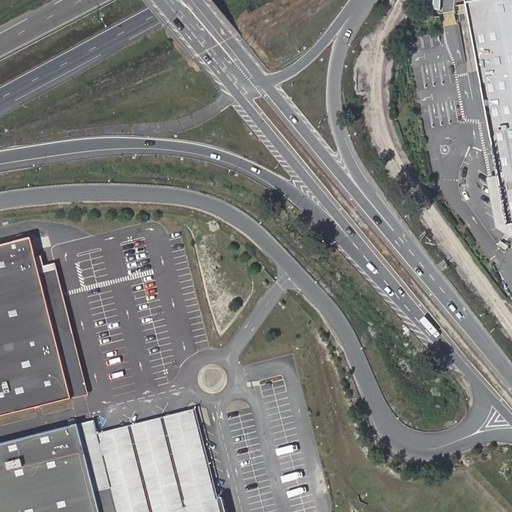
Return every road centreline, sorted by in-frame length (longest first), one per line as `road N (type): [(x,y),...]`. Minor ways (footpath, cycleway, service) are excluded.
road 1 (unclassified): [(0,200),(158,192),(233,213),(338,320),(395,437),(421,447),(471,434)]
road 2 (motorway): [(0,157),(153,143),(249,166),(313,211),(466,366)]
road 3 (secondary): [(157,0),(466,366)]
road 4 (motorway): [(506,376),(347,149),(337,70),(366,0)]
road 5 (secondary): [(506,376),(263,81)]
road 6 (motorway): [(0,102),(189,0)]
road 7 (secondary): [(167,0),(233,74),(263,81)]
road 8 (motorway): [(263,81),(301,66),(357,0)]
